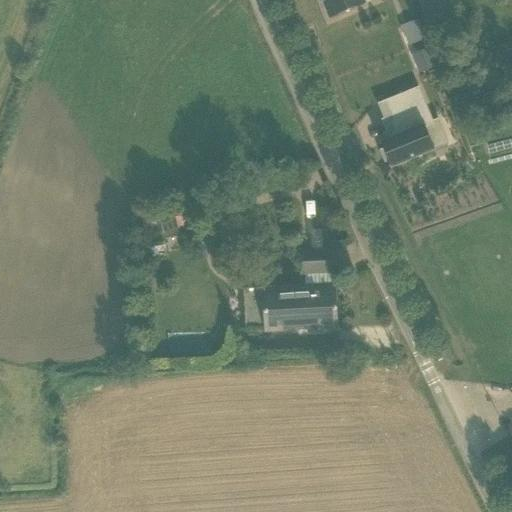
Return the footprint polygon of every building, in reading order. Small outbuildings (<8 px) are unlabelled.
[(320,0),(321,1),(322,1),(330,18),(365,3),(363,0),(320,0)] [(437,8),(423,11),(425,22),(443,18),(441,7),(437,8)] [(425,40),(417,19),(401,26),(409,46),(425,40)] [(436,67),(428,49),(412,55),(419,74),(436,67)] [(425,127),(433,124),(419,88),(380,104),(386,119),(383,120),(391,140),(382,143),(385,150),(382,152),(385,161),(389,159),(392,166),(434,149),(425,127)] [(178,205),(140,215),(145,236),(184,227),(178,205)] [(303,252),(305,275),(334,273),(333,250),(303,252)] [(244,290),(246,329),(266,328),(318,325),(318,329),(331,328),(331,324),(337,324),(335,292),(334,292),(334,284),(244,290)]
